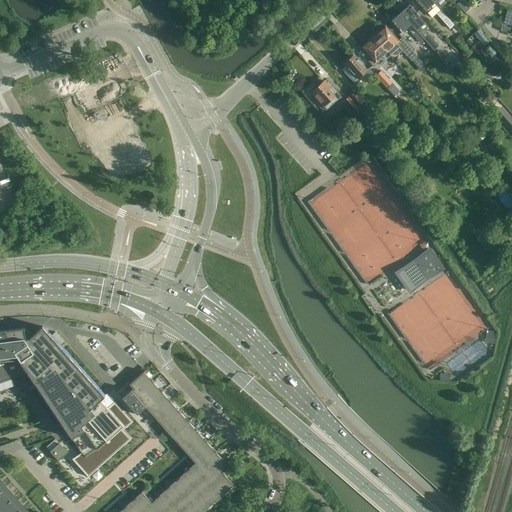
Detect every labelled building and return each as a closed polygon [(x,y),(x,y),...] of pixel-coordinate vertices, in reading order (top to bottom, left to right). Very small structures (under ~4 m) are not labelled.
[(437,6),(434,3),(431,0),(414,0),(427,13),(431,18),(436,14),(449,29),(453,25),(442,12),(437,6)] [(465,13),(470,8),(462,0),(460,0),(457,4),(465,13)] [(439,4),(437,6),(442,12),(445,9),(441,4),(440,5),(439,4)] [(400,13),(423,40),(428,36),(420,28),(425,23),(409,5),(407,7),(405,6),(404,6),(404,9),(400,13)] [(511,11),(507,10),(503,24),(502,24),(500,31),(511,34),(511,11)] [(423,40),(400,13),(395,17),(393,17),(392,17),(392,20),(391,21),(401,33),(402,32),(405,32),(406,32),(406,31),(406,28),(407,28),(420,43),(423,40)] [(372,36),(390,56),(397,56),(402,51),(408,57),(410,58),(414,54),(401,39),(398,42),(384,27),(378,33),(376,32),(372,36)] [(489,42),(479,30),(474,34),(484,46),(489,42)] [(368,62),(373,67),(378,63),(376,61),(382,56),(385,60),(390,56),(372,36),(367,40),(368,42),(362,47),(372,58),(368,62)] [(345,62),(340,67),(339,68),(353,83),(363,74),(365,76),(371,78),(374,75),(369,69),(367,70),(357,59),(357,60),(352,56),(351,57),(350,56),(344,62),(345,62)] [(375,77),(385,88),(390,83),(380,72),(375,77)] [(324,81),(311,92),(318,100),(326,109),(340,97),(327,83),(326,84),(324,81)] [(361,112),(366,107),(354,93),(350,97),(358,107),(357,107),(361,112)] [(348,98),(344,102),(352,112),(357,108),(348,98)] [(495,112),(508,127),(511,123),(511,120),(501,107),(495,112)] [(429,251),(397,273),(409,290),(441,268),(429,251)] [(0,382),(28,373),(71,438),(81,453),(72,459),(88,477),(130,439),(122,431),(132,422),(124,414),(123,412),(119,408),(118,406),(114,402),(107,408),(100,400),(104,396),(42,326),(29,338),(25,339),(24,328),(25,328),(24,328),(0,330),(0,382)] [(495,333),(487,332),(485,343),(493,344),(495,333)] [(203,511),(234,485),(221,471),(223,470),(226,473),(227,473),(228,474),(229,473),(230,473),(230,472),(231,471),(231,470),(231,469),(144,371),(129,384),(132,388),(122,398),(125,402),(130,408),(136,415),(145,407),(195,463),(151,502),(142,492),(119,511),(203,511)] [(58,461),(67,453),(59,443),(50,451),(58,461)] [(93,476),(97,480),(101,476),(97,472),(93,476)] [(0,511),(28,511),(0,480),(0,511)]
